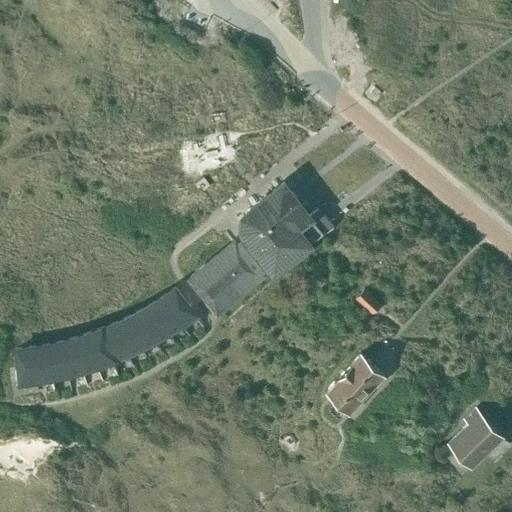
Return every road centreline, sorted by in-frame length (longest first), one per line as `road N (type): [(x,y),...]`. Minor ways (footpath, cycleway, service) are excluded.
road 1 (tertiary): [(511,248),(314,78)]
road 2 (tertiary): [(314,78),(220,0)]
